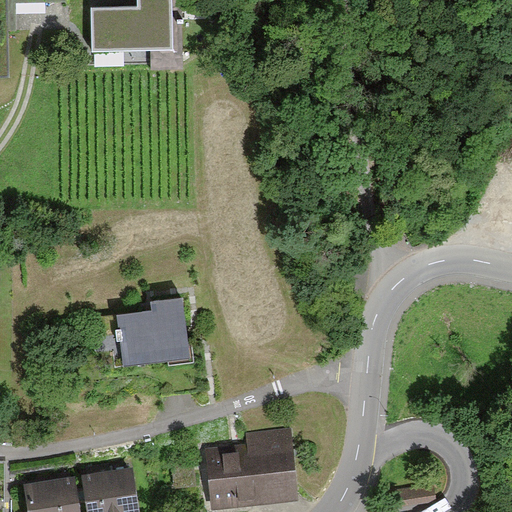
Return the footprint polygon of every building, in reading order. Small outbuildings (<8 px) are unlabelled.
[(15,0),(0,0),(0,77),(9,77),(9,31),(16,31),(15,0)] [(92,9),(93,51),(152,50),(152,69),(184,68),(183,7),(173,7),(172,0),(136,0),(137,8),(92,9)] [(118,332),(121,362),(184,355),(178,299),(148,303),(149,312),(116,315),(118,332)] [(90,335),(118,332),(116,315),(89,318),(90,335)] [(206,447),(213,510),(300,500),(291,427),(246,432),(247,443),(206,447)] [(82,475),(87,511),(139,511),(131,467),(82,475)] [(79,511),(75,477),(25,484),(29,511),(79,511)] [(429,484),(384,490),(387,505),(431,498),(429,484)]
